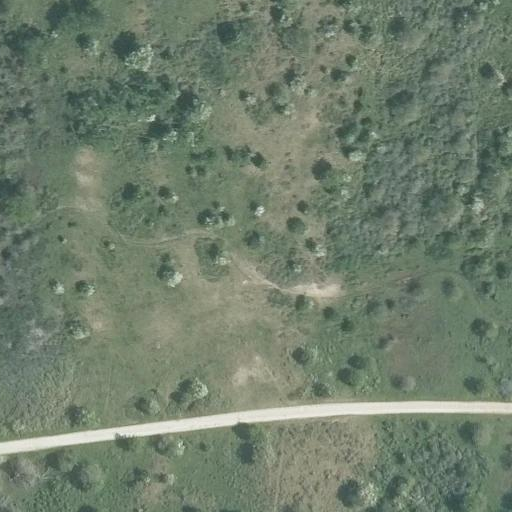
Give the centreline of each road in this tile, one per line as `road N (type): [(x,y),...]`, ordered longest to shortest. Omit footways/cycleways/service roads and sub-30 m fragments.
road 1 (unknown): [(0,265),(56,211),(78,207),(146,247),(219,238),(263,280),(306,297),(344,302),(442,272),(461,274),(485,318),(511,327)]
road 2 (track): [(511,399),(291,403),(0,446)]
